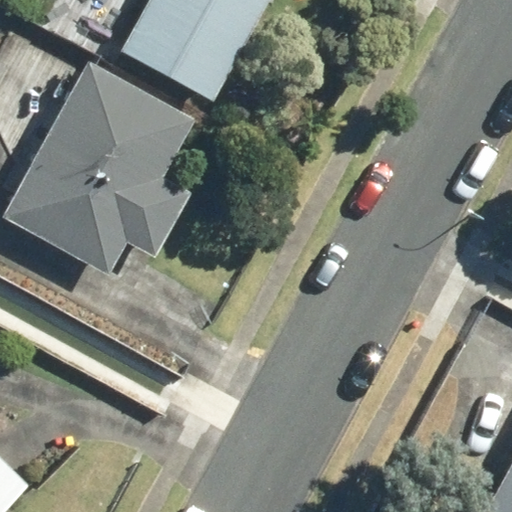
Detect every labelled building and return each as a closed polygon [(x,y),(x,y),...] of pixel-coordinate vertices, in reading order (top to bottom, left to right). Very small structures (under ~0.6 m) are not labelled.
[(21,0),(41,11),(47,0),(21,0)] [(264,0),(145,0),(118,50),(210,100),(264,0)] [(85,61),(0,215),(0,216),(105,274),(123,241),(152,256),(187,191),(159,176),(191,119),(85,61)] [(511,511),(511,447),(476,511),(511,511)] [(0,459),(0,510),(26,485),(0,459)]
